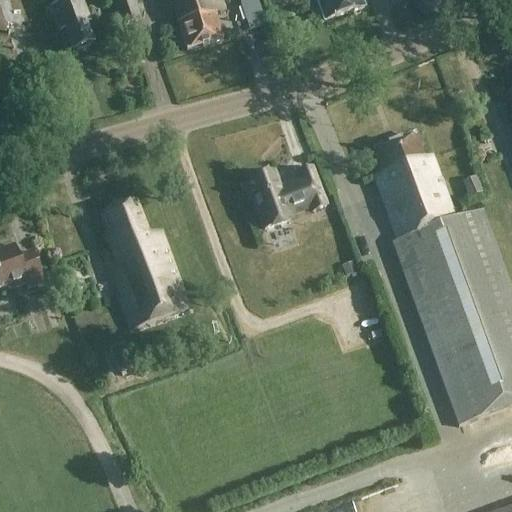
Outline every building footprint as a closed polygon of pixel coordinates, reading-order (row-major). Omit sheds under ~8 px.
[(75,0),(51,9),(61,34),(66,33),(72,52),(77,50),(79,54),(91,49),(89,45),(93,44),(87,26),(92,24),(83,0),(75,0)] [(112,0),(122,27),(139,21),(131,0),(112,0)] [(172,9),(187,51),(223,39),(215,14),(223,11),(219,0),(161,0),(165,11),(172,9)] [(313,0),(314,1),(315,0),(319,0),(327,21),(366,7),(363,0),(313,0)] [(397,243),(391,245),(456,429),(511,409),(511,302),(481,214),(452,224),(429,159),(423,161),(415,137),(373,152),(387,191),(380,194),(397,243)] [(242,188),(247,200),(252,198),(257,212),(282,203),(283,207),(306,199),(311,212),(324,208),(310,169),(297,174),(299,181),(277,189),(271,172),(246,181),(248,186),(242,188)] [(115,271),(108,273),(129,333),(185,312),(179,297),(173,300),(168,286),(175,284),(157,233),(143,238),(131,205),(101,216),(108,236),(102,238),(115,271)] [(271,228),(296,218),(291,208),(267,218),(271,228)] [(0,289),(8,287),(10,292),(24,287),(25,290),(40,285),(30,255),(16,260),(12,247),(0,250),(0,289)]
